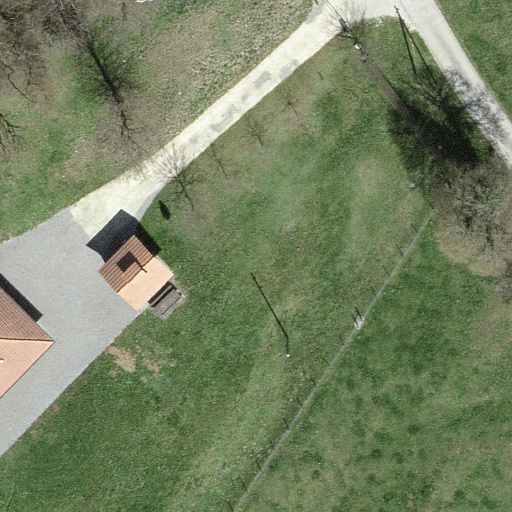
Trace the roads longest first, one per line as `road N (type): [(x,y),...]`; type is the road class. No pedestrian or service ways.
road 1 (track): [(350,0),(34,280)]
road 2 (track): [(419,0),(511,141)]
